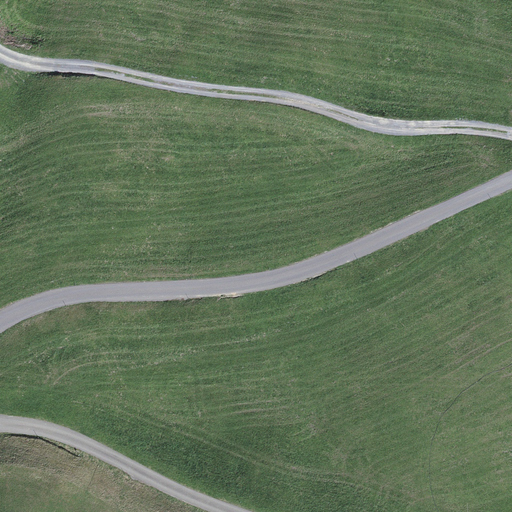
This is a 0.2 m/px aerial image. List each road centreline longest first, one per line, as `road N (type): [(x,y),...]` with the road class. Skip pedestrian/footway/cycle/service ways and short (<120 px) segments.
road 1 (residential): [(511,180),(287,276),(203,289),(69,292),(0,320)]
road 2 (track): [(0,47),(50,69),(385,126),(511,130)]
road 3 (track): [(0,422),(61,431),(260,511)]
